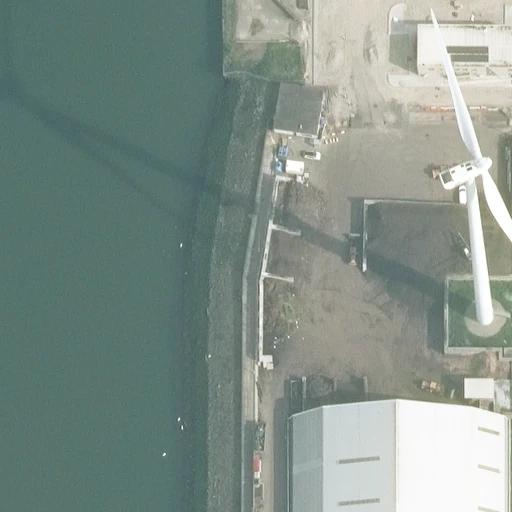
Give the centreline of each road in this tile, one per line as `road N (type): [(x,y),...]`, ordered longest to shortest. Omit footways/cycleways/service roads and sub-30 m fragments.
road 1 (unknown): [(511,109),(374,119),(336,150),(329,192),(333,314),(349,339),(384,361)]
road 2 (unknown): [(384,361),(423,273),(446,261),(494,260)]
